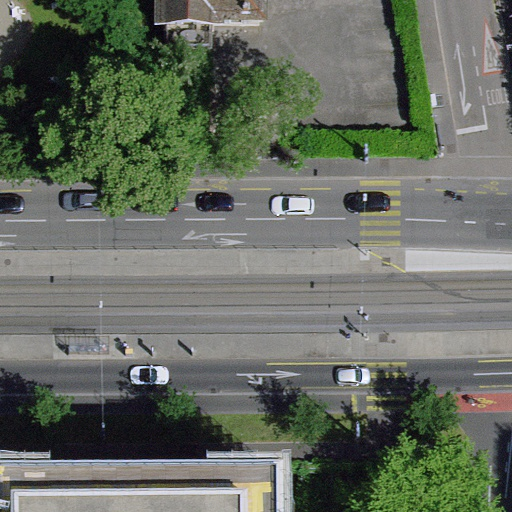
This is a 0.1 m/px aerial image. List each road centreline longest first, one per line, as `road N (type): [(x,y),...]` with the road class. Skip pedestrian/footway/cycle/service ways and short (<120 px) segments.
road 1 (secondary): [(0,381),(511,380)]
road 2 (secondary): [(494,222),(0,221)]
road 3 (residential): [(468,0),(492,149),(494,222)]
